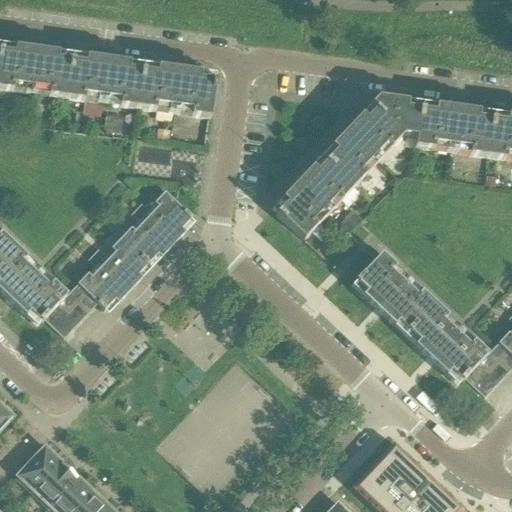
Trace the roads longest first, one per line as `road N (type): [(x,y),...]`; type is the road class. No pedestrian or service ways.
road 1 (residential): [(243,60),(511,98)]
road 2 (residential): [(0,24),(243,60)]
road 3 (residential): [(384,405),(213,246)]
road 4 (residential): [(52,406),(213,246)]
road 5 (residential): [(213,246),(243,60)]
road 6 (residential): [(284,511),(384,405)]
road 7 (residential): [(485,479),(447,461),(384,405)]
